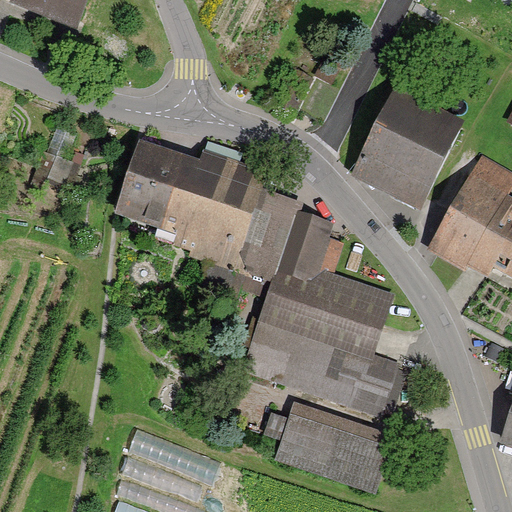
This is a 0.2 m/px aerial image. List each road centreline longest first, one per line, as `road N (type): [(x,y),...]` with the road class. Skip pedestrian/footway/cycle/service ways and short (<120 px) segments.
road 1 (residential): [(311,166),(403,264),(438,325),(497,511)]
road 2 (residential): [(0,68),(92,103),(187,121)]
road 3 (residential): [(401,0),(311,166)]
road 4 (residential): [(187,121),(258,139),(311,166)]
road 5 (residential): [(187,121),(188,76),(164,0)]
